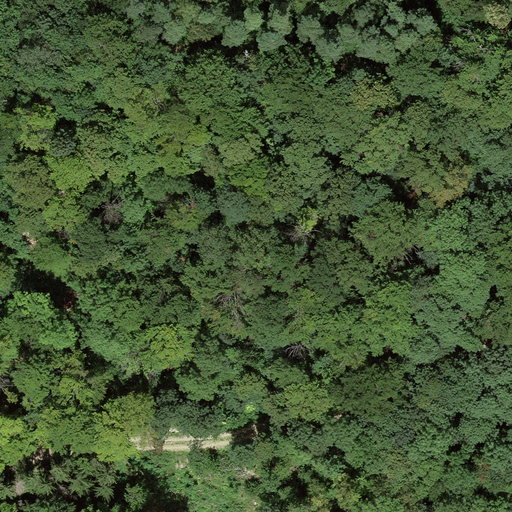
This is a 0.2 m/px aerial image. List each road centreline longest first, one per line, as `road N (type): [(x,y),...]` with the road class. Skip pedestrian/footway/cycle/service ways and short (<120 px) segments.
road 1 (track): [(511,328),(212,441),(22,451),(0,466)]
road 2 (track): [(291,0),(286,43),(319,57),(387,68),(455,66),(511,42)]
